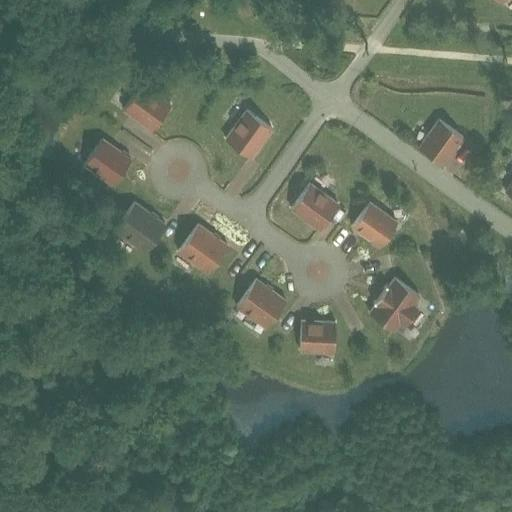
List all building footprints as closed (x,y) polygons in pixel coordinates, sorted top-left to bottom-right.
[(126,103),(156,123),(172,98),(142,78),(126,103)] [(243,104),(225,136),(251,151),(269,120),(243,104)] [(419,138),(446,158),(466,129),(439,110),(419,138)] [(88,155),(117,176),(134,154),(105,132),(88,155)] [(293,200),(320,220),(337,196),(310,176),(293,200)] [(346,219),(382,241),(399,214),(363,192),(346,219)] [(115,222),(145,246),(166,220),(137,196),(115,222)] [(227,238),(196,215),(176,243),(207,266),(227,238)] [(397,268),(368,306),(391,323),(398,312),(408,320),(419,304),(412,296),(421,287),(397,268)] [(285,294),(256,273),(238,298),(267,319),(285,294)] [(335,315),(296,315),(296,345),(334,345),(335,315)]
